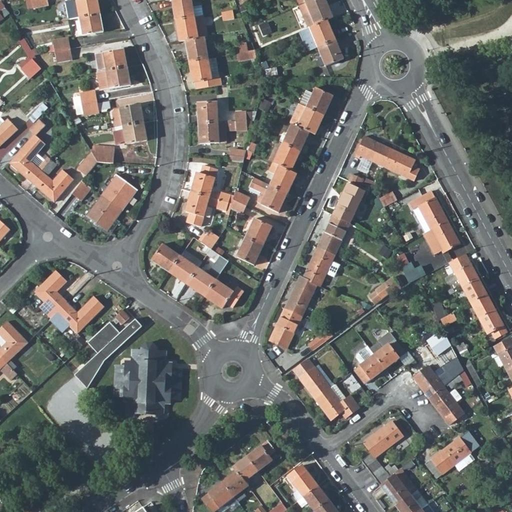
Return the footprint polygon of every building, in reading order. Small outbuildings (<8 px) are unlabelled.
[(47,0),(31,0),(33,8),(49,6),(47,0)] [(101,14),(98,0),(77,0),(78,1),(71,3),(74,19),(81,18),(101,14)] [(202,4),(193,6),(191,0),(171,0),(175,20),(204,14),(202,4)] [(330,18),(322,0),(310,0),(304,3),(296,6),(300,17),(308,14),(313,25),(325,20),(330,18)] [(224,21),(234,19),(232,9),(222,11),(224,21)] [(81,18),(84,35),(104,32),(101,14),(81,18)] [(204,14),(175,20),(179,41),(186,40),(204,36),(207,36),(204,14)] [(313,25),(308,14),(300,17),(306,28),(313,25)] [(325,20),(313,25),(307,28),(316,48),(333,40),(325,20)] [(186,40),(189,61),(208,58),(204,36),(186,40)] [(55,52),(71,49),(69,39),(53,42),(55,52)] [(341,59),(333,40),(316,48),(323,66),(341,59)] [(246,43),(236,45),(237,52),(247,51),(246,43)] [(57,63),(73,60),(71,49),(55,52),(57,63)] [(127,67),(124,49),(98,54),(101,67),(107,66),(108,71),(127,67)] [(255,49),(247,51),(248,58),(256,56),(255,49)] [(238,60),(248,58),(247,51),(237,52),(238,60)] [(189,61),(193,82),(195,82),(197,90),(218,86),(216,76),(211,76),(210,71),(215,70),(213,56),(208,58),(189,61)] [(216,76),(218,86),(222,85),(217,56),(213,56),(215,70),(210,71),(211,76),(216,76)] [(33,77),(42,69),(37,60),(26,70),(33,77)] [(98,73),(101,88),(111,86),(111,89),(131,85),(127,67),(108,71),(98,73)] [(326,116),(334,98),(317,89),(314,95),(307,93),(302,104),(326,116)] [(83,106),(98,103),(96,93),(81,96),(83,106)] [(268,113),(272,104),(262,99),(259,108),(268,113)] [(84,116),(100,113),(98,103),(83,106),(84,116)] [(219,122),(217,103),(199,105),(200,124),(219,122)] [(292,124),(293,125),(310,133),(316,135),(326,116),(302,104),(292,124)] [(144,123),(141,105),(121,108),(121,110),(124,127),(144,123)] [(124,127),(121,110),(113,111),(117,128),(124,127)] [(235,112),(236,121),(252,120),(251,111),(235,112)] [(0,147),(19,131),(9,120),(7,121),(2,115),(0,116),(0,147)] [(219,122),(200,124),(202,146),(228,143),(227,129),(236,128),(236,130),(248,129),(247,127),(253,127),(255,120),(252,120),(236,121),(219,122)] [(30,131),(35,135),(9,164),(33,183),(52,162),(54,159),(48,154),(36,167),(30,162),(46,145),(36,137),(45,127),(39,121),(30,131)] [(144,123),(124,127),(117,128),(120,145),(128,144),(128,145),(132,144),(147,141),(144,123)] [(301,152),(310,133),(293,125),(284,144),(301,152)] [(357,156),(358,154),(382,166),(391,148),(363,135),(354,155),(357,156)] [(292,172),(301,152),(284,144),(278,141),(269,161),(273,163),(280,166),(292,172)] [(251,143),(247,151),(258,156),(262,148),(251,143)] [(410,169),(414,160),(391,148),(382,166),(411,179),(415,171),(410,169)] [(231,161),(244,163),(246,153),(232,151),(231,161)] [(115,153),(91,152),(92,153),(98,163),(114,164),(115,153)] [(86,178),(98,163),(92,153),(77,170),(86,178)] [(48,177),(57,166),(52,162),(33,183),(55,202),(74,180),(63,171),(53,182),(48,177)] [(269,172),(276,175),(280,166),(273,163),(269,172)] [(234,197),(219,193),(218,196),(211,194),(218,170),(204,166),(201,175),(197,173),(191,193),(232,205),(234,200),(234,197)] [(288,194),(297,174),(292,172),(280,166),(276,175),(271,186),(288,194)] [(362,177),(351,173),(347,180),(359,185),(360,183),(372,187),(375,182),(363,176),(362,177)] [(137,191),(117,176),(102,196),(122,211),(137,191)] [(279,215),(288,194),(271,186),(266,183),(259,180),(254,190),(262,193),(257,205),(279,215)] [(73,194),(82,201),(91,189),(83,182),(73,194)] [(364,191),(347,183),(333,214),(350,222),(364,191)] [(383,207),(397,199),(392,190),(378,197),(383,207)] [(413,209),(419,206),(431,229),(447,220),(435,197),(431,190),(409,202),(413,209)] [(191,193),(186,213),(191,215),(188,224),(202,228),(209,203),(216,205),(215,208),(225,211),(226,206),(231,208),(232,207),(232,205),(191,193)] [(242,204),(245,198),(235,193),(234,197),(234,200),(242,204)] [(87,217),(107,232),(122,211),(102,196),(87,217)] [(239,211),(242,204),(234,200),(232,205),(232,207),(239,211)] [(419,206),(413,209),(425,232),(431,229),(419,206)] [(350,222),(333,214),(318,247),(335,254),(350,222)] [(273,227),(256,219),(247,238),(264,246),(273,227)] [(0,221),(0,220),(0,242),(11,231),(0,221)] [(459,243),(447,220),(431,229),(442,250),(443,252),(459,243)] [(442,250),(431,229),(425,232),(423,233),(434,254),(442,250)] [(202,244),(211,250),(219,238),(211,233),(208,237),(207,237),(202,244)] [(237,258),(254,266),(264,246),(247,238),(237,258)] [(387,258),(392,250),(384,245),(379,252),(387,258)] [(162,246),(152,262),(169,274),(180,258),(162,246)] [(335,254),(318,247),(303,278),(316,284),(320,286),(327,272),(332,260),(335,254)] [(180,258),(169,274),(187,286),(198,270),(203,263),(185,250),(180,258)] [(478,279),(464,254),(449,262),(462,287),(478,279)] [(404,255),(396,258),(401,268),(408,264),(404,255)] [(198,270),(187,286),(205,298),(216,282),(229,262),(222,258),(209,277),(198,270)] [(332,260),(327,272),(332,275),(338,263),(332,260)] [(401,268),(409,284),(418,279),(423,277),(419,269),(415,271),(411,263),(408,264),(401,268)] [(53,318),(67,303),(57,293),(67,282),(57,272),(36,292),(47,303),(42,307),(53,318)] [(395,295),(405,287),(395,274),(385,281),(393,292),(395,295)] [(301,316),(316,284),(303,278),(298,276),(284,308),(301,316)] [(487,295),(478,279),(462,287),(471,303),(487,295)] [(367,293),(375,305),(393,292),(385,281),(367,293)] [(238,289),(234,294),(216,282),(205,298),(223,310),(226,305),(234,310),(245,294),(238,289)] [(471,303),(479,319),(495,310),(487,295),(471,303)] [(64,320),(78,334),(105,307),(94,297),(78,313),(67,303),(53,318),(59,324),(64,320)] [(438,302),(431,305),(435,316),(442,313),(438,302)] [(284,308),(269,340),(286,348),(301,316),(284,308)] [(506,332),(495,310),(479,319),(486,331),(481,333),(487,345),(496,341),(495,338),(506,332)] [(122,325),(130,318),(123,311),(115,318),(122,325)] [(444,326),(455,320),(451,313),(441,319),(444,326)] [(109,323),(87,344),(98,355),(75,376),(87,390),(105,362),(142,327),(136,320),(120,335),(109,323)] [(0,356),(13,371),(17,367),(12,361),(29,345),(9,323),(0,330),(0,334),(8,344),(0,351),(0,356)] [(312,350),(333,336),(327,329),(307,343),(312,350)] [(383,348),(374,354),(385,368),(406,353),(390,332),(378,341),(383,348)] [(429,398),(444,386),(447,384),(464,371),(446,337),(431,348),(437,355),(446,349),(456,370),(447,378),(435,362),(429,367),(428,366),(413,377),(429,398)] [(511,342),(509,337),(494,345),(507,370),(511,367),(511,342)] [(469,355),(463,342),(455,346),(460,356),(465,357),(469,355)] [(130,402),(129,414),(140,414),(141,410),(148,411),(156,411),(156,416),(164,416),(164,405),(171,405),(171,400),(180,400),(181,369),(172,369),(172,363),(166,363),(166,352),(158,351),(158,349),(155,346),(153,344),(146,343),(141,349),(141,351),(132,351),(132,361),(126,361),(126,366),(116,366),(114,397),(124,398),(124,402),(130,402)] [(370,348),(368,346),(356,354),(356,357),(361,364),(374,354),(370,348)] [(354,369),(365,384),(385,368),(374,354),(361,364),(354,369)] [(0,356),(0,370),(1,370),(11,381),(18,375),(13,371),(0,356)] [(329,388),(314,367),(307,359),(292,370),(315,399),(329,388)] [(468,359),(465,364),(476,386),(481,384),(468,359)] [(318,364),(314,367),(329,388),(334,385),(318,364)] [(472,385),(464,371),(447,384),(450,388),(461,380),(466,389),(472,385)] [(340,401),(344,398),(334,384),(334,385),(329,388),(340,401)] [(448,392),(444,386),(429,398),(449,425),(464,413),(454,401),(460,397),(454,388),(448,392)] [(344,398),(340,401),(329,388),(315,399),(330,420),(340,412),(345,418),(359,407),(349,394),(344,398)] [(391,421),(363,442),(371,453),(375,457),(402,436),(391,421)] [(425,463),(436,478),(452,466),(470,452),(479,445),(468,429),(425,463)] [(277,456),(266,440),(247,455),(258,471),(277,456)] [(452,466),(457,472),(474,458),(470,452),(452,466)] [(375,457),(371,453),(362,460),(366,466),(376,459),(375,457)] [(236,470),(244,481),(258,471),(247,455),(233,466),(236,470)] [(366,466),(371,473),(381,465),(376,459),(366,466)] [(385,471),(389,476),(397,470),(392,465),(389,467),(387,464),(383,468),(385,471)] [(318,486),(302,465),(288,476),(304,496),(318,486)] [(381,465),(371,473),(375,478),(385,471),(383,468),(381,465)] [(390,477),(395,474),(410,495),(417,490),(400,467),(397,470),(389,476),(390,477)] [(236,470),(222,482),(233,497),(248,486),(244,481),(236,470)] [(375,478),(380,485),(390,477),(389,476),(385,471),(375,478)] [(380,485),(396,506),(410,495),(395,474),(390,477),(380,485)] [(213,511),(233,497),(222,482),(208,492),(209,493),(202,499),(213,511)] [(298,501),(302,507),(308,502),(314,510),(328,499),(318,486),(304,496),(298,501)] [(410,495),(418,505),(421,509),(427,504),(417,490),(410,495)] [(400,511),(416,511),(421,509),(418,505),(410,495),(396,506),(400,511)] [(222,511),(237,501),(233,497),(213,511),(212,511),(222,511)] [(337,511),(328,499),(314,510),(311,511),(337,511)] [(421,509),(423,511),(434,511),(432,509),(438,504),(434,499),(427,504),(421,509)] [(282,502),(270,511),(271,511),(282,511),(283,511),(287,509),(282,502)]
